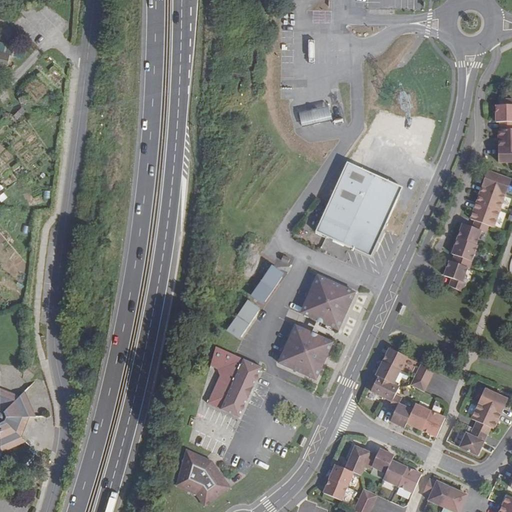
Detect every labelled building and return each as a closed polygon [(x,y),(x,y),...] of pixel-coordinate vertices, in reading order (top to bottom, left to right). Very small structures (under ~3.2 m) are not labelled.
[(0,41),(0,61),(7,62),(8,42),(0,41)] [(14,56),(22,58),(25,50),(17,47),(14,56)] [(500,130),(511,129),(511,99),(502,100),(502,106),(496,106),(496,123),(500,123),(500,130)] [(328,109),(299,116),(302,130),(331,123),(328,109)] [(511,147),(511,129),(500,130),(498,130),(498,148),(511,147)] [(511,163),(511,147),(498,148),(499,163),(511,163)] [(371,258),(383,230),(395,204),(402,187),(346,162),(315,233),(371,258)] [(510,181),(487,172),(482,186),(505,194),(510,181)] [(505,194),(482,186),(476,203),(499,211),(505,194)] [(487,225),(493,228),(499,211),(476,203),(470,219),(475,221),(487,225)] [(477,246),(478,246),(487,225),(475,221),(472,227),(462,224),(457,239),(477,246)] [(467,268),(469,269),(477,246),(457,239),(451,255),(454,257),(452,263),(467,268)] [(452,263),(449,262),(444,277),(451,280),(449,286),(463,291),(467,279),(464,278),(467,268),(452,263)] [(270,270),(253,295),(265,303),(282,279),(270,270)] [(353,293),(316,277),(300,314),(336,330),(353,293)] [(246,305),(229,330),(241,338),(258,313),(246,305)] [(331,342),(294,326),(278,363),(314,379),(331,342)] [(262,369),(216,348),(210,367),(217,370),(221,381),(217,383),(207,405),(239,420),(262,369)] [(384,363),(401,372),(408,358),(391,349),(384,363)] [(378,377),(394,385),(401,372),(384,363),(377,377),(378,377)] [(431,378),(434,371),(422,365),(419,372),(431,378)] [(428,385),(431,378),(419,372),(416,379),(428,385)] [(393,400),(400,388),(394,385),(378,377),(370,393),(392,402),(393,400)] [(424,392),(428,385),(416,379),(412,386),(424,392)] [(0,387),(0,447),(0,448),(0,454),(26,442),(21,438),(30,417),(36,417),(24,392),(20,395),(0,387)] [(479,403),(501,414),(508,400),(486,390),(479,403)] [(407,424),(413,411),(399,405),(400,403),(393,400),(392,402),(389,408),(396,411),(391,422),(405,428),(407,424)] [(474,429),(487,435),(491,428),(494,430),(501,414),(479,403),(472,419),(477,422),(474,429)] [(407,424),(422,431),(431,412),(416,405),(413,411),(407,424)] [(437,437),(445,418),(431,412),(422,431),(437,437)] [(478,456),(488,435),(487,435),(474,429),(471,435),(467,433),(460,448),(478,456)] [(355,473),(361,476),(365,466),(370,454),(356,447),(347,470),(355,473)] [(373,467),(387,473),(393,461),(395,456),(380,450),(377,456),(370,454),(365,466),(372,469),(373,467)] [(211,463),(186,451),(175,486),(194,495),(202,508),(228,491),(211,463)] [(408,468),(393,461),(387,473),(384,480),(399,487),(408,468)] [(337,466),(330,481),(348,490),(355,473),(347,470),(337,466)] [(422,474),(408,468),(399,487),(414,493),(422,474)] [(429,501),(444,508),(453,489),(438,482),(437,483),(430,480),(424,493),(432,496),(429,501)] [(348,490),(330,481),(325,494),(343,501),(348,490)] [(444,508),(453,511),(459,511),(467,496),(453,489),(444,508)] [(374,504),(377,496),(365,491),(362,498),(374,504)] [(511,511),(511,499),(507,497),(500,511),(511,511)] [(374,504),(362,498),(359,505),(372,511),(374,504)]
